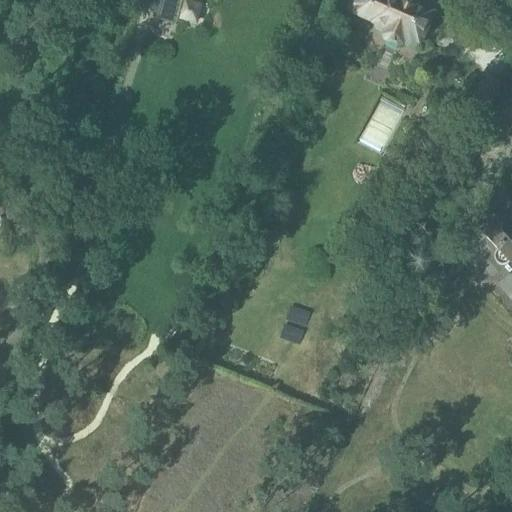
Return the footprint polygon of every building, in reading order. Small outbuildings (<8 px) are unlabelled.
[(162,0),(157,20),(175,24),(181,0),(162,0)] [(183,0),(178,20),(196,24),(201,5),(183,0)] [(356,0),(351,12),(377,23),(375,27),(385,32),(381,39),(401,48),(404,40),(414,45),(416,42),(421,44),(434,13),(420,7),(417,0),(356,0)] [(477,98),(468,116),(480,122),(490,103),(496,86),(484,82),(477,98)] [(393,154),(385,167),(395,173),(403,160),(393,154)] [(495,215),(480,228),(484,233),(483,234),(497,249),(496,250),(496,251),(495,252),(494,253),(494,254),(494,255),(494,256),(494,257),(494,258),(494,259),(495,260),(496,261),(496,262),(497,263),(498,263),(498,264),(499,264),(500,264),(501,265),(502,265),(503,265),(504,265),(505,264),(506,264),(507,264),(508,263),(509,262),(511,260),(511,211),(510,210),(504,215),(499,220),(495,215)]
